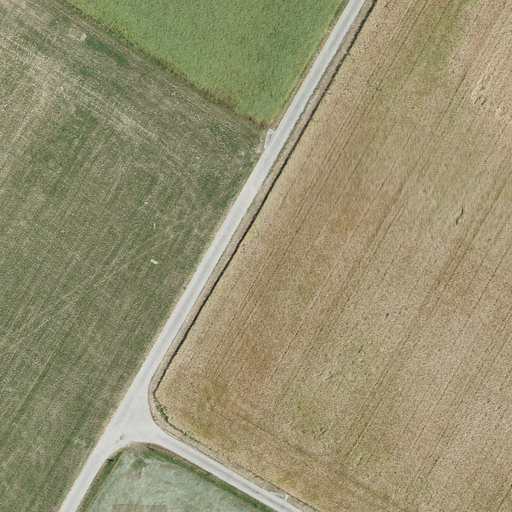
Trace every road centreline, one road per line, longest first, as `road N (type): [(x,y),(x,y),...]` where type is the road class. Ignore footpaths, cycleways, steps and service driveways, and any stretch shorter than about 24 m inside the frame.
road 1 (track): [(69,511),(359,0)]
road 2 (track): [(291,511),(123,417)]
